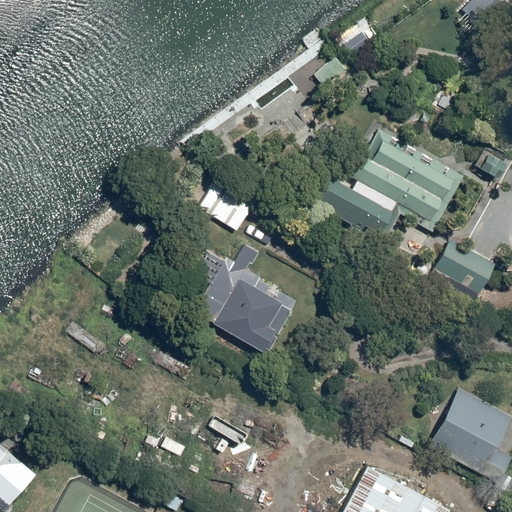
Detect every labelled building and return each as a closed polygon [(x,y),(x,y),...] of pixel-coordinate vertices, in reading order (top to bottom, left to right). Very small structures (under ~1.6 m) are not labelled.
[(337,54),(313,72),(325,87),(349,70),(337,54)] [(398,213),(429,231),(462,175),(377,130),(345,188),(319,176),(306,195),(325,206),(322,211),(381,241),(398,213)] [(503,163),(482,151),(473,167),(495,179),(503,163)] [(215,174),(195,207),(234,231),(255,196),(215,174)] [(493,263),(447,239),(426,280),(472,305),(493,263)] [(190,310),(263,355),(294,301),(243,270),(254,252),(242,244),(232,262),(209,248),(192,275),(208,284),(190,310)] [(510,416),(458,387),(426,443),(495,483),(508,456),(493,447),(510,416)] [(304,409),(268,390),(260,406),(296,425),(304,409)] [(182,444),(163,435),(158,446),(177,455),(182,444)] [(0,511),(2,511),(3,511),(0,508),(0,484),(19,462),(0,446),(0,511)] [(338,511),(443,511),(445,509),(364,466),(338,511)]
